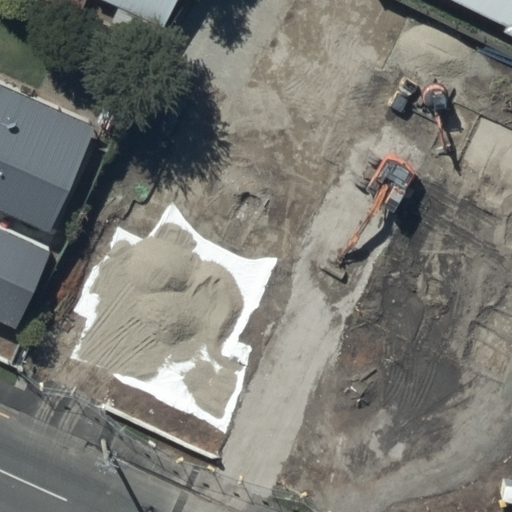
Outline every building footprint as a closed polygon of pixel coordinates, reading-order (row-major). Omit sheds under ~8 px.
[(172,0),(130,0),(166,15),(172,0)] [(292,0),(194,0),(163,58),(240,99),(292,0)] [(511,0),(478,0),(505,13),(503,18),(511,23),(511,0)] [(95,115),(0,72),(0,197),(47,219),(95,115)] [(235,210),(210,259),(419,365),(447,310),(484,329),(510,277),(438,241),(463,191),(292,104),(262,163),(255,160),(231,207),(235,210)] [(0,308),(9,312),(44,236),(0,215),(0,308)] [(183,253),(103,216),(62,305),(142,342),(183,253)]
